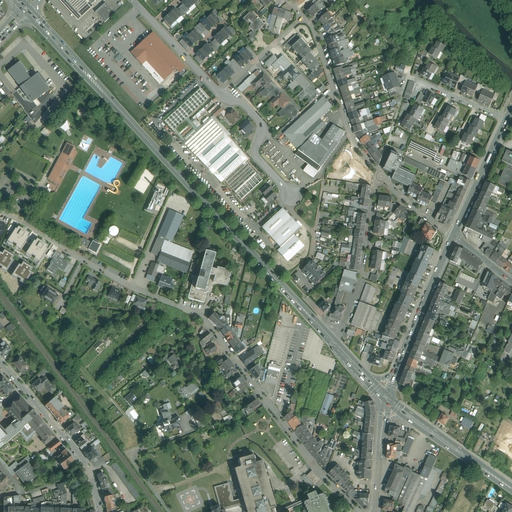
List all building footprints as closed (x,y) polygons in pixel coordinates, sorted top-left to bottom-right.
[(90,5),(84,0),(58,0),(78,21),(92,8),(90,5)] [(194,4),(189,0),(184,0),(182,2),(183,4),(188,9),(189,9),(194,4)] [(324,7),(318,1),(313,5),(319,11),(324,7)] [(114,13),(105,3),(95,12),(104,23),(114,13)] [(188,9),(183,4),(180,7),(186,14),(190,10),(189,9),(188,9)] [(319,11),(313,5),(307,11),(313,17),(319,11)] [(186,14),(180,7),(176,10),(181,16),(182,17),(186,14)] [(272,16),(268,28),(266,27),(265,31),(272,33),(274,27),(279,9),(274,8),(271,15),(272,16)] [(176,10),(175,9),(169,14),(176,21),(181,16),(176,10)] [(291,13),(279,9),(274,27),(279,29),(277,35),(279,35),(284,19),(286,20),(286,21),(289,22),(291,13)] [(220,16),(214,10),(211,13),(212,14),(217,19),(220,16)] [(263,24),(251,11),(243,19),(246,22),(250,18),(255,24),(250,28),(252,31),(254,33),(255,33),(260,28),(265,31),(266,27),(267,24),(266,22),(263,24)] [(324,15),(319,20),(324,25),(331,19),(333,17),(328,12),(324,15)] [(176,21),(169,14),(164,19),(165,20),(170,26),(171,25),(176,21)] [(217,19),(212,14),(207,19),(213,26),(219,21),(217,19)] [(202,23),(207,29),(208,30),(213,26),(207,19),(202,23)] [(324,25),(323,27),(328,32),(332,28),(335,26),(332,23),(334,22),(331,19),(324,25)] [(170,26),(165,20),(162,23),(168,30),(172,26),(171,25),(170,26)] [(202,23),(201,22),(197,26),(203,32),(207,29),(202,23)] [(203,32),(197,26),(193,29),(194,30),(199,36),(203,32)] [(229,26),(226,29),(231,34),(231,35),(232,36),(235,32),(229,26)] [(226,29),(225,27),(219,32),(226,39),(231,35),(231,34),(226,29)] [(199,36),(194,30),(189,35),(195,42),(201,37),(199,36)] [(153,32),(152,33),(151,33),(130,52),(159,84),(173,72),(177,68),(181,72),(185,68),(185,67),(153,33),(153,32)] [(226,39),(219,32),(214,37),(215,39),(220,44),(221,44),(226,39)] [(295,35),(283,46),(287,50),(291,47),(300,39),(301,37),(298,34),(296,36),(295,35)] [(195,42),(189,35),(184,40),(189,45),(190,47),(195,42)] [(335,36),(326,39),(328,45),(329,45),(337,42),(336,39),(335,36)] [(184,40),(183,39),(179,42),(185,49),(189,45),(184,40)] [(215,39),(212,42),(218,49),(222,45),(221,44),(220,44),(215,39)] [(300,39),(291,47),(303,59),(309,53),(311,51),(300,39)] [(342,43),(345,42),(345,40),(337,42),(339,49),(343,47),(342,43)] [(212,42),(208,45),(213,51),(214,52),(218,49),(212,42)] [(337,42),(329,45),(330,51),(339,49),(337,42)] [(445,46),(437,42),(434,48),(440,52),(441,53),(441,52),(445,46)] [(208,45),(207,44),(201,49),(208,56),(213,51),(208,45)] [(254,52),(247,46),(244,49),(245,50),(250,55),(254,52)] [(344,51),(343,47),(339,49),(341,56),(343,56),(351,52),(350,49),(347,49),(348,50),(344,51)] [(434,48),(432,47),(432,48),(429,54),(429,53),(429,54),(436,58),(437,58),(436,58),(440,52),(434,48)] [(201,49),(196,54),(197,55),(203,61),(203,60),(208,56),(201,49)] [(339,49),(330,51),(332,58),(341,56),(339,49)] [(250,55),(245,50),(240,55),(246,62),(252,57),(250,55)] [(341,56),(332,58),(335,66),(345,63),(344,59),(348,57),(348,58),(354,56),(352,52),(351,52),(343,56),(341,56)] [(320,65),(309,53),(303,59),(301,61),(307,66),(306,67),(307,68),(307,67),(312,72),(317,67),(320,65)] [(203,61),(197,55),(194,58),(200,65),(204,61),(203,60),(203,61)] [(235,59),(240,65),(241,66),(246,62),(240,55),(235,59)] [(273,64),(271,65),(274,68),(280,64),(286,70),(290,66),(291,65),(288,62),(287,63),(281,56),(277,60),(275,62),(273,64)] [(240,65),(235,59),(234,58),(230,62),(236,68),(240,65)] [(38,73),(32,77),(20,61),(8,71),(20,87),(20,88),(32,103),(50,89),(38,73)] [(236,68),(230,62),(226,65),(227,66),(232,72),(236,68)] [(436,67),(429,63),(426,69),(425,69),(431,73),(433,74),(433,73),(436,67)] [(232,72),(227,66),(222,71),(228,78),(234,73),(232,72)] [(296,72),(290,66),(286,70),(280,75),(283,78),(289,73),(295,80),(299,76),(300,75),(297,72),(296,72)] [(352,66),(346,68),(347,69),(343,70),(342,67),(333,70),(336,76),(344,73),(351,71),(353,70),(352,66)] [(312,72),(311,73),(316,78),(322,72),(317,67),(312,72)] [(426,69),(424,68),(424,69),(421,75),(420,74),(420,75),(428,79),(431,73),(425,69),(426,69)] [(228,78),(222,71),(217,76),(221,80),(223,83),(228,78)] [(217,76),(215,73),(211,77),(217,84),(221,80),(217,76)] [(316,78),(311,73),(307,76),(312,81),(316,78)] [(344,73),(336,76),(338,82),(346,79),(345,76),(344,73)] [(383,77),(382,77),(387,91),(388,90),(395,88),(400,86),(395,73),(391,74),(383,77)] [(449,73),(448,73),(447,78),(444,84),(447,85),(450,86),(454,75),(449,73)] [(268,80),(262,74),(257,78),(254,81),(252,83),(255,86),(261,81),(266,88),(267,88),(271,83),(272,83),(269,79),(268,80)] [(460,78),(454,75),(450,86),(452,87),(455,89),(458,83),(460,78)] [(305,82),(299,76),(295,80),(289,85),(292,88),(298,83),(304,90),(308,86),(309,85),(306,81),(305,82)] [(346,79),(338,82),(340,88),(348,85),(346,79)] [(466,82),(466,81),(464,86),(461,92),(464,94),(465,93),(467,94),(472,84),(466,82)] [(272,83),(271,83),(267,88),(266,88),(261,93),(264,96),(269,91),(275,98),(280,93),(281,93),(281,92),(275,86),(275,87),(272,83)] [(477,86),(472,84),(467,94),(470,95),(469,96),(473,97),(475,91),(477,86)] [(348,85),(340,88),(343,96),(350,93),(348,85)] [(314,92),(308,86),(304,90),(298,95),(301,98),(307,93),(313,100),(319,95),(315,91),(314,92)] [(200,88),(164,121),(173,131),(188,117),(209,98),(200,88)] [(365,88),(358,91),(359,94),(361,93),(362,96),(367,94),(365,88)] [(483,90),(481,95),(478,101),(482,102),(485,103),(489,92),(483,90)] [(435,96),(428,92),(425,97),(423,101),(423,102),(429,106),(435,96)] [(494,95),(489,92),(485,103),(487,104),(490,106),(493,100),(495,95),(494,95)] [(280,93),(275,98),(270,102),(274,106),(278,102),(283,109),(289,103),(290,102),(284,96),(281,93),(280,93)] [(350,93),(343,96),(345,103),(353,100),(351,95),(350,93)] [(420,94),(416,101),(421,104),(423,102),(423,101),(425,97),(420,94)] [(316,103),(293,124),(302,135),(333,107),(323,96),(316,103)] [(353,100),(345,103),(347,109),(355,106),(353,102),(353,100)] [(289,103),(283,109),(279,112),(282,116),(288,111),(294,117),(299,112),(296,109),(295,110),(289,103)] [(355,106),(347,109),(349,114),(357,112),(356,109),(357,109),(357,110),(365,107),(364,104),(364,103),(363,103),(362,103),(359,105),(355,106)] [(424,109),(416,104),(415,105),(416,105),(412,110),(421,115),(424,109)] [(457,111),(448,106),(448,107),(445,112),(454,117),(457,111)] [(228,114),(223,109),(216,115),(219,118),(221,116),(224,118),(225,117),(225,116),(228,114)] [(228,114),(225,116),(225,117),(233,124),(240,118),(233,110),(228,114)] [(421,115),(412,110),(409,115),(416,119),(416,120),(418,120),(421,115)] [(357,112),(349,114),(351,121),(359,118),(357,112)] [(454,117),(445,112),(442,117),(449,121),(451,122),(454,117)] [(409,115),(408,114),(405,120),(413,125),(416,120),(416,119),(409,115)] [(27,124),(32,120),(29,116),(23,120),(27,124)] [(449,121),(442,117),(441,116),(438,122),(446,127),(449,121)] [(188,117),(173,131),(186,145),(200,131),(188,117)] [(369,122),(365,123),(366,126),(367,129),(374,126),(383,123),(381,117),(369,122)] [(359,118),(351,121),(353,127),(361,124),(360,121),(359,118)] [(320,119),(303,135),(308,141),(315,135),(325,125),(320,119)] [(484,123),(475,119),(476,119),(472,127),(479,130),(481,131),(484,123)] [(247,158),(212,120),(200,131),(186,145),(213,174),(216,172),(235,192),(255,173),(244,161),(247,158)] [(253,128),(246,120),(239,126),(246,134),(251,130),(253,128)] [(413,125),(405,120),(402,125),(401,125),(410,130),(413,125)] [(446,127),(438,122),(435,127),(434,127),(443,132),(446,127)] [(317,147),(308,141),(302,135),(293,124),(283,134),(298,150),(304,154),(312,160),(316,163),(321,167),(329,156),(317,147)] [(361,124),(353,127),(355,133),(363,130),(362,127),(361,124)] [(323,140),(317,147),(329,156),(339,143),(332,139),(337,128),(333,125),(323,140)] [(479,130),(472,127),(470,126),(467,134),(474,137),(475,138),(476,138),(475,138),(479,130)] [(345,132),(337,128),(332,139),(339,143),(343,136),(345,132)] [(251,130),(246,134),(244,136),(246,139),(253,132),(251,130)] [(363,130),(355,133),(360,140),(367,135),(363,130)] [(474,137),(467,134),(465,133),(465,134),(462,141),(461,141),(470,145),(474,137)] [(367,135),(360,140),(364,145),(370,140),(371,141),(373,138),(372,137),(370,134),(369,134),(367,136),(367,135)] [(323,140),(315,135),(308,141),(317,147),(323,140)] [(370,140),(364,145),(368,150),(374,145),(371,141),(370,140)] [(435,156),(437,152),(410,140),(407,147),(433,158),(432,161),(438,164),(440,158),(435,156)] [(65,147),(50,176),(52,178),(52,179),(56,181),(69,156),(73,158),(76,152),(72,150),(74,147),(67,143),(65,147)] [(374,145),(368,150),(372,155),(378,151),(374,145)] [(378,151),(372,155),(379,165),(379,164),(381,161),(382,156),(378,151)] [(410,188),(412,184),(416,176),(412,174),(413,173),(400,167),(402,165),(400,164),(400,163),(397,161),(400,155),(392,151),(383,170),(391,174),(393,170),(396,171),(392,179),(410,188)] [(511,152),(507,151),(502,161),(507,164),(506,167),(511,170),(511,152)] [(445,176),(405,157),(403,162),(443,181),(445,176)] [(480,161),(470,157),(470,159),(467,165),(476,169),(480,161)] [(312,160),(303,171),(313,178),(321,167),(316,163),(312,160)] [(463,174),(467,165),(462,163),(460,162),(457,169),(463,174)] [(463,174),(472,178),(476,169),(467,165),(463,174)] [(505,167),(498,184),(508,188),(507,187),(511,176),(511,170),(506,167),(505,167)] [(460,177),(451,173),(450,176),(457,180),(456,182),(457,183),(456,186),(460,188),(466,191),(471,181),(460,176),(460,177)] [(495,186),(486,182),(483,189),(492,193),(492,192),(494,188),(495,186)] [(267,184),(260,191),(265,196),(271,191),(272,189),(267,184)] [(418,186),(412,184),(410,188),(409,190),(407,193),(413,196),(418,186)] [(423,189),(418,186),(413,196),(418,199),(422,192),(423,189)] [(466,191),(460,188),(458,192),(456,196),(463,198),(466,191)] [(492,193),(483,189),(480,196),(489,200),(490,198),(492,193)] [(271,191),(265,196),(261,199),(264,197),(268,202),(272,199),(275,196),(271,191)] [(370,192),(362,191),(362,194),(361,198),(369,199),(370,192)] [(422,192),(418,199),(417,202),(422,204),(427,194),(422,192)] [(427,194),(422,204),(428,207),(430,202),(432,199),(433,197),(427,194)] [(456,196),(454,195),(453,197),(451,200),(451,201),(460,205),(463,198),(456,196)] [(489,200),(480,196),(477,203),(486,207),(488,201),(489,200)] [(361,198),(360,199),(360,205),(368,206),(369,199),(361,198)] [(451,201),(449,206),(448,208),(452,210),(456,212),(460,205),(451,201)] [(394,204),(391,203),(391,208),(388,212),(390,213),(397,205),(394,203),(394,204)] [(486,207),(477,203),(474,209),(483,213),(483,212),(486,207)] [(397,205),(390,213),(393,215),(394,214),(393,214),(399,207),(397,205)] [(405,210),(401,206),(399,207),(393,214),(394,214),(398,218),(405,210)] [(450,214),(444,211),(446,208),(442,206),(439,213),(442,215),(440,219),(439,222),(439,223),(449,227),(454,216),(450,214)] [(282,208),(261,227),(280,247),(294,235),(301,228),(282,208)] [(483,213),(474,209),(470,218),(479,222),(481,217),(483,213)] [(169,210),(153,246),(162,249),(159,256),(159,257),(157,262),(161,263),(186,273),(191,261),(190,260),(193,252),(172,243),(183,216),(169,210)] [(405,210),(398,218),(403,223),(410,215),(405,210)] [(475,229),(477,229),(477,228),(481,230),(484,224),(485,222),(485,221),(481,220),(482,218),(481,217),(479,222),(475,229)] [(481,230),(477,228),(477,229),(475,229),(479,222),(470,218),(465,227),(479,234),(481,230)] [(397,226),(389,219),(387,222),(388,222),(389,223),(394,229),(397,226)] [(421,219),(418,223),(424,227),(427,223),(421,219)] [(386,222),(376,220),(375,227),(384,228),(386,222)] [(424,227),(418,223),(414,229),(421,234),(423,232),(422,231),(424,227)] [(432,227),(427,223),(424,227),(422,231),(423,232),(421,234),(429,240),(428,241),(430,243),(432,242),(432,241),(431,240),(433,237),(436,233),(437,233),(437,231),(435,231),(431,228),(432,227)] [(481,230),(479,234),(484,236),(485,234),(488,227),(484,224),(481,230)] [(15,246),(20,250),(29,237),(28,236),(29,234),(18,226),(17,229),(16,228),(7,241),(12,244),(13,243),(16,245),(15,246)] [(384,228),(375,227),(374,233),(383,235),(384,228)] [(488,227),(485,234),(487,235),(488,233),(489,233),(490,231),(495,233),(496,230),(488,227)] [(495,234),(495,233),(490,231),(489,233),(488,233),(487,235),(485,234),(484,236),(492,240),(495,234)] [(294,235),(280,247),(291,259),(304,246),(294,235)] [(355,237),(349,236),(349,238),(350,238),(349,242),(354,243),(363,244),(364,238),(355,237)] [(492,240),(484,236),(481,241),(485,243),(480,250),(485,254),(489,248),(490,246),(491,245),(494,241),(492,240)] [(90,242),(83,238),(82,239),(78,237),(76,241),(88,247),(89,248),(88,250),(96,254),(100,245),(93,241),(92,243),(90,242)] [(405,237),(399,252),(404,254),(410,240),(405,237)] [(48,246),(37,239),(36,241),(34,240),(26,253),(31,257),(32,255),(35,257),(34,259),(39,262),(48,249),(46,248),(48,246)] [(506,249),(499,244),(497,248),(500,250),(503,253),(506,249)] [(434,250),(422,245),(416,259),(417,259),(428,264),(434,250)] [(162,249),(153,246),(151,253),(159,257),(159,256),(162,249)] [(462,249),(456,247),(450,261),(456,264),(458,259),(459,258),(462,260),(468,251),(463,248),(462,249)] [(495,252),(489,248),(484,255),(490,259),(495,252)] [(11,264),(14,260),(12,259),(14,256),(5,249),(2,253),(0,252),(0,266),(2,267),(1,269),(6,272),(11,264)] [(205,250),(197,282),(192,281),(187,299),(204,303),(207,292),(210,293),(213,282),(227,286),(231,271),(217,267),(216,270),(211,268),(216,253),(205,250)] [(54,259),(48,268),(56,272),(58,268),(63,272),(68,264),(59,258),(61,255),(56,251),(52,257),(54,259)] [(383,252),(378,251),(374,251),(373,256),(374,256),(373,260),(382,261),(383,252)] [(483,263),(468,251),(462,260),(477,271),(483,263)] [(501,257),(495,252),(490,259),(496,263),(501,257)] [(361,257),(352,255),(351,263),(360,264),(361,257)] [(505,260),(501,257),(496,263),(502,268),(502,267),(507,261),(505,260)] [(428,264),(417,259),(411,274),(421,278),(422,278),(428,264)] [(382,261),(373,260),(372,263),(371,269),(375,269),(380,270),(382,261)] [(313,261),(303,271),(307,276),(307,277),(308,277),(310,279),(310,280),(311,279),(315,285),(325,275),(313,261)] [(511,267),(511,264),(508,261),(508,262),(507,261),(502,267),(504,268),(503,268),(508,272),(511,267)] [(30,271),(32,268),(23,262),(21,265),(19,264),(17,267),(11,275),(16,279),(17,277),(21,279),(20,281),(23,283),(25,284),(32,273),(30,271)] [(156,264),(152,263),(147,274),(155,278),(160,266),(156,264)] [(398,269),(393,267),(390,276),(395,278),(398,269)] [(356,280),(358,273),(350,271),(346,270),(344,270),(344,273),(351,275),(350,278),(356,280)] [(482,287),(492,291),(498,278),(489,271),(482,287)] [(351,275),(344,273),(339,289),(345,291),(351,293),(356,280),(350,278),(351,275)] [(378,276),(372,274),(369,280),(376,282),(378,276)] [(411,274),(410,274),(406,283),(417,288),(421,278),(411,274)] [(172,280),(162,275),(158,284),(163,286),(171,289),(173,284),(171,284),(172,280)] [(395,278),(390,276),(387,284),(392,286),(395,278)] [(64,288),(67,282),(62,278),(58,284),(64,288)] [(95,280),(91,278),(89,282),(93,284),(91,288),(97,292),(101,283),(95,280)] [(511,289),(498,278),(492,291),(491,292),(496,295),(502,299),(505,295),(510,299),(511,293),(511,289)] [(417,288),(406,283),(402,293),(413,298),(417,288)] [(448,286),(441,283),(435,294),(443,298),(448,299),(448,298),(448,297),(444,295),(448,286)] [(371,286),(366,284),(360,302),(370,306),(376,289),(371,286)] [(55,293),(44,286),(41,291),(43,292),(41,295),(42,296),(53,304),(58,296),(58,294),(55,292),(55,293)] [(121,292),(112,288),(107,297),(113,299),(114,298),(117,300),(121,292)] [(337,297),(334,307),(336,308),(333,314),(333,315),(342,318),(345,308),(340,306),(341,303),(340,303),(342,296),(343,297),(345,291),(339,289),(337,297)] [(460,304),(465,293),(462,292),(457,289),(453,300),(452,301),(453,302),(457,303),(460,304)] [(496,295),(491,292),(488,300),(493,302),(496,295)] [(413,298),(402,293),(397,304),(408,309),(413,298)] [(443,298),(435,294),(432,302),(443,307),(444,308),(446,304),(441,302),(443,298)] [(146,301),(136,297),(133,304),(143,308),(146,301)] [(447,301),(446,304),(444,308),(450,310),(451,306),(453,303),(452,303),(447,301)] [(325,302),(319,307),(324,313),(331,307),(330,305),(329,306),(325,302)] [(360,302),(351,325),(368,331),(376,311),(377,308),(370,306),(360,302)] [(443,307),(432,302),(428,311),(436,314),(438,311),(441,312),(443,307)] [(408,309),(397,304),(391,317),(402,322),(408,309)] [(444,308),(443,307),(441,312),(449,315),(450,313),(451,310),(450,310),(444,308)] [(376,311),(368,331),(373,333),(374,329),(375,329),(381,313),(376,311)] [(436,314),(428,311),(426,318),(435,322),(438,315),(436,314)] [(219,317),(214,312),(208,319),(220,329),(226,323),(226,318),(222,319),(222,316),(220,317),(219,317)] [(391,317),(383,336),(400,342),(401,338),(396,336),(402,322),(391,317)] [(435,322),(426,318),(422,325),(432,329),(435,322)] [(474,329),(477,322),(471,319),(468,327),(474,329)] [(12,323),(5,329),(8,333),(15,327),(12,323)] [(226,323),(220,329),(224,335),(231,330),(228,326),(226,323)] [(432,329),(422,325),(420,332),(429,336),(432,329)] [(235,337),(229,341),(233,348),(240,343),(237,338),(240,336),(241,329),(238,328),(238,329),(237,335),(235,336),(235,337)] [(231,330),(224,335),(229,341),(235,337),(235,336),(233,333),(231,330)] [(207,331),(199,337),(204,343),(212,337),(207,331)] [(429,336),(420,332),(417,339),(427,343),(428,338),(430,339),(430,338),(431,339),(432,337),(429,336)] [(400,342),(383,336),(382,340),(389,343),(388,345),(398,348),(400,342)] [(427,343),(417,339),(414,345),(424,349),(427,343)] [(11,350),(5,344),(3,342),(0,344),(0,346),(1,347),(0,348),(0,354),(2,357),(11,350)] [(240,343),(233,348),(237,354),(244,349),(240,343)] [(213,344),(207,348),(208,348),(211,353),(217,349),(213,344)] [(375,347),(367,344),(364,352),(372,355),(375,347)] [(469,355),(471,355),(474,346),(469,344),(465,351),(463,356),(466,357),(467,354),(469,355)] [(398,348),(388,345),(387,347),(386,350),(395,354),(398,348)] [(424,349),(414,345),(412,352),(421,356),(422,355),(424,349)] [(462,350),(450,345),(447,351),(455,354),(454,354),(462,358),(463,356),(465,351),(462,350)] [(258,346),(253,350),(258,357),(263,353),(258,346)] [(429,351),(424,349),(422,355),(423,356),(426,358),(432,360),(434,356),(428,353),(429,351)] [(253,350),(240,358),(245,366),(258,357),(253,350)] [(395,354),(386,350),(383,359),(384,360),(392,362),(395,354)] [(455,354),(447,351),(444,350),(441,359),(440,363),(442,364),(457,370),(461,361),(453,358),(454,354),(455,354)] [(504,351),(500,359),(503,361),(505,362),(509,354),(504,351)] [(421,356),(412,352),(409,358),(424,364),(436,369),(438,365),(425,359),(425,361),(420,359),(421,356)] [(170,357),(167,359),(168,360),(172,365),(171,367),(173,370),(182,363),(175,353),(170,357)] [(167,354),(159,361),(162,365),(168,360),(167,359),(170,357),(167,354)] [(27,365),(20,357),(12,363),(20,372),(24,368),(27,365)] [(424,364),(409,358),(407,364),(416,368),(418,365),(422,367),(424,364)] [(432,360),(426,358),(425,359),(438,365),(441,366),(442,364),(440,363),(432,360)] [(228,359),(223,363),(221,360),(217,363),(221,368),(222,368),(225,373),(226,372),(234,366),(230,361),(228,359)] [(281,367),(269,364),(268,370),(279,373),(281,367)] [(416,368),(407,364),(404,371),(414,375),(414,374),(416,368)] [(252,369),(249,371),(256,379),(258,378),(259,377),(261,371),(256,365),(252,369)] [(234,366),(226,372),(229,375),(228,376),(229,377),(237,371),(234,366)] [(268,370),(264,382),(276,385),(279,373),(268,370)] [(414,375),(404,371),(402,377),(410,381),(410,380),(411,377),(415,378),(416,375),(414,374),(414,375)] [(241,376),(233,383),(236,387),(245,381),(241,376)] [(55,389),(45,377),(41,381),(39,379),(32,385),(38,392),(44,386),(50,393),(55,389)] [(410,381),(402,377),(399,384),(408,387),(409,384),(411,384),(414,386),(415,383),(415,382),(410,380),(410,381)] [(236,387),(236,388),(240,394),(249,387),(245,381),(236,387)] [(8,382),(1,388),(3,391),(1,393),(3,395),(4,395),(6,397),(7,397),(8,397),(12,393),(11,391),(14,389),(8,382)] [(185,386),(182,388),(180,385),(175,388),(183,400),(198,389),(194,382),(186,388),(185,386)] [(211,384),(207,386),(210,393),(215,391),(211,384)] [(129,406),(136,399),(129,392),(123,399),(129,406)] [(60,394),(60,393),(55,397),(62,406),(67,402),(60,394)] [(327,395),(321,413),(323,414),(325,409),(327,401),(331,402),(333,397),(327,395)] [(3,429),(0,425),(0,448),(1,448),(21,430),(27,437),(35,430),(43,440),(42,441),(45,445),(46,443),(47,444),(55,436),(41,420),(42,420),(38,415),(37,416),(34,412),(34,411),(34,412),(31,408),(31,407),(31,408),(20,396),(5,409),(18,423),(16,424),(13,426),(11,424),(3,431),(2,430),(3,429)] [(55,397),(45,406),(53,415),(61,408),(63,407),(62,406),(55,397)] [(250,397),(245,400),(249,405),(253,401),(250,397)] [(249,405),(245,408),(248,412),(252,410),(259,404),(256,399),(253,401),(249,405)] [(373,401),(365,403),(359,401),(358,404),(365,407),(366,410),(375,409),(373,401)] [(291,412),(284,418),(288,423),(295,417),(292,413),(293,412),(295,405),(291,404),(291,412)] [(61,408),(53,415),(57,419),(57,420),(57,421),(57,422),(58,423),(59,423),(60,423),(61,424),(67,418),(68,419),(74,414),(70,410),(67,412),(66,413),(61,408)] [(178,417),(170,420),(170,418),(170,416),(169,413),(170,413),(170,412),(169,412),(167,408),(164,409),(172,430),(176,429),(176,428),(180,426),(179,422),(180,422),(178,417)] [(166,422),(158,425),(160,430),(161,429),(163,433),(167,431),(167,432),(172,430),(164,409),(160,410),(164,419),(165,420),(166,422)] [(201,421),(189,409),(185,413),(196,425),(201,421)] [(375,409),(366,410),(366,412),(357,409),(356,412),(360,413),(366,416),(376,417),(375,409)] [(376,417),(366,416),(360,413),(356,412),(355,415),(365,419),(366,419),(366,421),(375,422),(376,417)] [(298,419),(296,416),(295,417),(288,423),(295,432),(302,426),(301,423),(303,414),(300,413),(298,419)] [(321,413),(320,413),(319,416),(322,417),(320,423),(327,426),(330,418),(326,416),(326,415),(323,414),(321,413)] [(449,419),(442,414),(441,416),(440,415),(438,418),(439,419),(438,421),(445,425),(449,419)] [(464,418),(461,424),(470,429),(473,423),(464,418)] [(77,426),(74,423),(73,424),(72,422),(67,426),(68,427),(66,430),(71,436),(74,434),(75,434),(75,433),(76,433),(76,432),(81,428),(78,425),(77,426)] [(313,437),(304,425),(302,426),(295,432),(304,444),(313,437)] [(374,428),(366,427),(365,433),(363,432),(363,434),(373,435),(374,428)] [(401,428),(390,427),(389,437),(396,438),(398,438),(399,430),(401,430),(401,428)] [(363,434),(362,434),(359,433),(358,436),(362,436),(363,436),(363,441),(373,442),(373,435),(363,434)] [(83,434),(78,438),(79,439),(75,442),(80,449),(87,444),(84,441),(87,439),(83,434)] [(318,443),(313,437),(304,444),(316,460),(320,455),(319,453),(320,451),(323,445),(323,444),(321,441),(318,443)] [(407,439),(406,438),(405,439),(405,443),(404,446),(402,445),(401,452),(402,452),(408,454),(413,440),(407,438),(407,439)] [(58,440),(48,448),(50,452),(61,443),(58,440)] [(325,457),(319,464),(323,468),(328,461),(331,455),(329,455),(331,451),(332,452),(336,442),(332,440),(330,445),(329,447),(329,448),(328,450),(325,457)] [(373,442),(363,441),(363,449),(373,450),(373,442)] [(92,443),(82,451),(84,453),(92,448),(95,446),(92,443)] [(63,446),(58,450),(61,453),(55,457),(63,468),(65,469),(67,467),(67,465),(74,460),(63,446)] [(84,453),(90,462),(93,459),(95,462),(101,458),(96,451),(97,450),(95,446),(92,448),(84,453)] [(325,448),(323,454),(321,452),(320,455),(316,460),(319,464),(325,457),(328,450),(325,448)] [(33,452),(28,456),(30,458),(32,461),(36,457),(33,452)] [(372,456),(362,455),(355,453),(354,452),(354,454),(353,455),(358,457),(357,459),(360,460),(362,461),(372,461),(372,456)] [(225,511),(224,509),(221,510),(219,505),(212,508),(210,508),(211,511),(279,511),(292,505),(291,503),(274,510),(273,508),(275,507),(262,460),(256,462),(253,454),(238,459),(240,466),(234,468),(243,498),(240,499),(242,505),(243,511),(225,511)] [(437,458),(430,455),(425,466),(432,469),(437,458)] [(9,468),(0,457),(0,461),(12,476),(16,473),(28,464),(26,461),(24,459),(18,464),(16,462),(9,468)] [(372,461),(362,461),(360,460),(359,479),(371,480),(372,461)] [(16,473),(25,485),(38,475),(28,463),(28,464),(16,473)] [(142,498),(115,463),(111,466),(136,500),(142,498)] [(348,475),(337,465),(334,468),(333,467),(331,470),(332,471),(329,474),(349,494),(353,490),(354,488),(347,481),(350,479),(347,476),(348,475)] [(404,468),(396,465),(394,469),(395,469),(384,493),(394,497),(399,499),(411,472),(412,472),(412,470),(405,467),(404,468)] [(432,469),(425,466),(420,476),(427,479),(432,469)] [(427,479),(421,494),(425,496),(437,471),(432,469),(427,479)] [(312,471),(307,476),(305,474),(301,477),(310,488),(314,484),(320,479),(312,471)] [(105,480),(102,472),(97,475),(99,481),(101,489),(107,488),(108,488),(111,487),(109,484),(107,479),(105,480)] [(399,499),(397,503),(402,505),(405,506),(419,475),(412,472),(411,472),(399,499)] [(2,473),(0,474),(0,492),(9,485),(11,483),(2,473)] [(442,480),(429,507),(434,510),(450,478),(443,474),(441,480),(442,480)] [(420,476),(419,475),(405,506),(403,511),(402,511),(412,511),(421,494),(427,479),(420,476)] [(62,483),(57,485),(59,491),(65,489),(62,483)] [(214,487),(219,505),(221,510),(224,509),(242,505),(240,499),(234,500),(228,483),(214,487)] [(349,494),(354,499),(359,495),(357,494),(355,492),(353,490),(349,494)] [(323,494),(319,496),(317,491),(308,495),(309,498),(311,500),(306,502),(305,504),(307,505),(307,507),(309,507),(308,509),(310,510),(309,511),(331,511),(329,507),(328,506),(329,503),(327,503),(328,500),(326,500),(327,498),(324,497),(325,495),(323,494)] [(86,498),(83,499),(81,494),(78,495),(79,497),(82,510),(85,509),(89,508),(86,498)] [(363,494),(360,494),(359,495),(354,499),(365,510),(368,508),(370,495),(363,494)] [(112,495),(104,497),(106,504),(112,502),(112,499),(113,498),(112,495)] [(94,510),(90,497),(86,498),(89,508),(90,510),(89,511),(95,511),(95,510),(94,510)] [(292,505),(279,511),(290,511),(289,509),(306,502),(311,500),(309,498),(292,505)] [(56,508),(53,508),(52,511),(59,511),(60,505),(61,499),(57,499),(57,502),(56,502),(56,503),(56,508)] [(392,501),(384,499),(382,510),(393,511),(395,502),(392,501)] [(493,511),(496,507),(485,500),(482,507),(489,511),(490,511),(493,511)] [(30,503),(27,504),(27,507),(24,507),(23,511),(28,511),(29,507),(31,507),(35,506),(33,502),(34,502),(33,501),(30,502),(30,503)] [(19,507),(19,502),(14,502),(14,508),(14,511),(23,511),(24,507),(19,507)] [(56,503),(46,502),(46,506),(45,506),(45,502),(41,503),(41,504),(40,509),(41,509),(40,511),(52,511),(53,508),(56,508),(56,503)] [(112,502),(106,504),(106,511),(108,511),(118,508),(117,507),(115,508),(115,506),(113,506),(112,502)]
